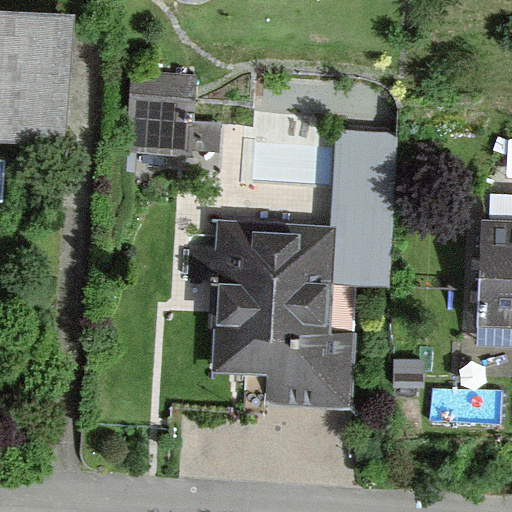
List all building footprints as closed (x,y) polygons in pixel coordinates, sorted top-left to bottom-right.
[(0,125),(54,129),(62,17),(0,12),(0,125)] [(121,145),(187,150),(192,80),(126,76),(121,145)] [(335,234),(369,236),(376,134),(341,132),(335,234)] [(511,223),(478,222),(473,317),(488,305),(511,306),(511,223)] [(241,377),(243,377),(286,380),(285,405),(348,409),(352,332),(348,332),(350,297),(342,297),(343,275),(296,272),(298,233),(228,230),(227,249),(185,247),(184,278),(220,280),(215,364),(241,365),(241,377)]
